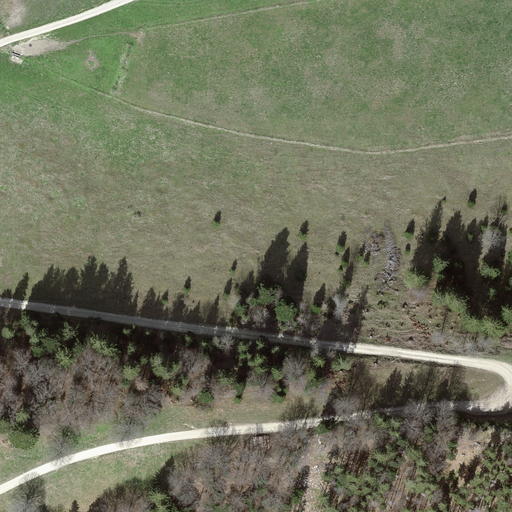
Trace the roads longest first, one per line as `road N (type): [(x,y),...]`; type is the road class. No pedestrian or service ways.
road 1 (track): [(0,302),(490,366),(506,380),(502,392),(485,399),(124,441),(0,488)]
road 2 (track): [(125,0),(0,42)]
